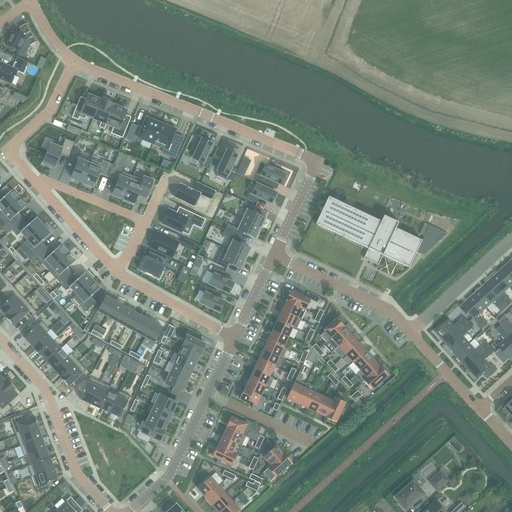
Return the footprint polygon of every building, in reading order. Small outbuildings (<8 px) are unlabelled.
[(444,1),(439,11),(456,19),(461,8),(444,1)] [(439,11),(435,21),(452,29),(456,19),(439,11)] [(435,21),(431,31),(448,39),(452,29),(435,21)] [(13,31),(6,46),(26,55),(30,46),(37,42),(25,24),(19,28),(21,31),(18,33),(13,31)] [(431,31),(427,39),(444,46),(448,39),(431,31)] [(427,39),(424,47),(441,54),(444,46),(427,39)] [(424,47),(421,55),(438,62),(441,54),(424,47)] [(421,55),(418,62),(435,70),(438,62),(421,55)] [(0,62),(0,79),(11,84),(17,72),(24,75),(27,68),(26,68),(29,63),(17,58),(15,63),(12,69),(0,62)] [(418,62),(413,72),(430,79),(435,70),(418,62)] [(413,72),(409,82),(426,89),(430,79),(413,72)] [(408,82),(404,92),(405,93),(422,100),(427,90),(426,89),(409,82),(408,82)] [(20,95),(17,101),(23,103),(28,99),(20,95)] [(86,116),(93,119),(101,100),(101,99),(100,100),(88,95),(82,109),(77,106),(72,118),(78,120),(79,118),(85,120),(86,116)] [(104,130),(106,125),(114,105),(101,100),(93,119),(101,122),(99,127),(104,130)] [(114,105),(106,125),(114,127),(111,134),(122,138),(127,127),(121,124),(127,111),(114,106),(114,105)] [(141,140),(153,144),(161,124),(155,121),(156,120),(149,117),(148,118),(146,118),(141,129),(132,125),(126,139),(139,144),(141,140)] [(89,132),(91,126),(78,120),(76,127),(89,132)] [(175,159),(181,145),(171,141),(174,135),(176,130),(174,129),(175,127),(168,125),(167,126),(161,124),(153,144),(164,149),(162,154),(175,159)] [(69,126),(66,131),(79,136),(82,131),(69,126)] [(52,142),(43,165),(50,167),(50,166),(55,168),(60,154),(68,158),(74,143),(65,139),(62,146),(52,142)] [(202,139),(192,159),(203,164),(201,166),(207,169),(213,158),(207,156),(213,144),(202,139)] [(238,156),(227,151),(215,175),(232,183),(238,170),(232,167),(238,156)] [(71,178),(82,183),(92,160),(91,159),(89,164),(79,159),(71,178)] [(103,164),(92,160),(82,183),(93,187),(103,164)] [(269,180),(280,185),(285,174),(261,163),(253,179),(266,185),(269,180)] [(121,166),(115,164),(109,178),(113,179),(117,175),(121,166)] [(112,195),(123,200),(133,176),(122,172),(112,195)] [(146,198),(153,181),(144,177),(143,180),(133,176),(123,200),(124,200),(124,201),(129,204),(130,202),(134,204),(138,195),(146,198)] [(172,196),(194,207),(200,195),(211,200),(215,192),(197,183),(193,191),(192,190),(188,188),(180,184),(177,190),(175,189),(172,196)] [(271,204),(276,193),(256,184),(252,194),(249,193),(246,199),(257,204),(260,198),(271,204)] [(0,215),(20,198),(15,192),(14,193),(12,190),(4,197),(0,192),(0,215)] [(312,231),(304,248),(337,264),(346,247),(333,241),(336,234),(368,249),(364,259),(363,259),(377,265),(378,266),(383,256),(409,268),(416,252),(422,241),(395,229),(398,223),(384,216),(381,222),(328,197),(324,207),(321,213),(315,224),(332,232),(329,239),(312,231)] [(20,198),(0,215),(0,217),(6,224),(1,229),(6,235),(11,230),(22,221),(24,219),(19,213),(26,207),(24,204),(25,203),(20,198)] [(243,220),(260,228),(264,218),(253,213),(255,207),(244,202),(242,208),(247,211),(243,220)] [(168,210),(162,223),(181,233),(181,232),(186,222),(193,225),(201,229),(205,220),(182,209),(179,215),(168,210)] [(27,240),(43,226),(36,218),(27,226),(22,221),(11,230),(17,236),(21,233),(27,240)] [(243,233),(255,238),(260,228),(243,220),(238,229),(227,224),(224,230),(241,238),(243,233)] [(36,258),(46,247),(42,242),(51,234),(48,231),(49,230),(44,225),(43,226),(27,240),(23,244),(36,258)] [(429,226),(422,241),(416,252),(423,256),(447,234),(429,226)] [(245,259),(250,249),(238,244),(241,238),(224,230),(222,236),(232,242),(228,251),(245,259)] [(157,233),(150,248),(172,258),(179,243),(157,233)] [(46,247),(36,258),(48,271),(68,253),(61,245),(54,252),(48,246),(46,247)] [(245,259),(228,251),(223,248),(215,264),(226,269),(229,264),(241,269),(245,259)] [(139,269),(139,270),(159,279),(159,278),(167,260),(150,252),(147,258),(145,257),(144,259),(141,264),(142,265),(140,269),(139,269)] [(61,285),(72,275),(74,274),(68,268),(76,261),(68,253),(48,271),(61,285)] [(499,273),(498,274),(510,287),(511,285),(511,265),(510,263),(505,268),(504,267),(498,272),(499,273)] [(229,294),(234,283),(222,278),(225,272),(214,267),(211,273),(214,275),(209,285),(229,294)] [(70,288),(76,295),(93,280),(86,272),(76,281),(72,275),(61,285),(66,291),(70,288)] [(2,274),(0,275),(0,291),(4,296),(13,287),(2,274)] [(492,280),(486,284),(507,308),(511,303),(511,302),(504,293),(510,287),(498,274),(497,274),(491,279),(492,280)] [(94,279),(93,280),(76,295),(73,298),(85,312),(96,302),(91,297),(100,289),(98,286),(99,285),(94,279)] [(475,294),(475,295),(487,308),(493,303),(502,313),(507,308),(486,284),(481,289),(480,288),(475,293),(475,294)] [(205,286),(202,292),(205,293),(200,304),(220,313),(225,302),(213,297),(216,291),(205,286)] [(8,300),(0,307),(0,309),(6,317),(7,317),(25,300),(13,287),(4,296),(8,300)] [(286,301),(306,311),(310,300),(306,298),(291,291),(286,301)] [(308,292),(306,298),(310,300),(318,304),(320,298),(308,292)] [(468,301),(462,306),(483,329),(489,324),(480,314),(487,308),(475,295),(474,296),(473,295),(467,300),(468,301)] [(97,312),(107,317),(115,302),(106,296),(97,312)] [(6,317),(5,317),(13,326),(23,317),(28,322),(37,313),(25,300),(7,317),(6,317)] [(282,311),(301,320),(306,311),(286,301),(282,311)] [(115,302),(107,317),(116,322),(125,307),(115,302)] [(125,307),(116,322),(126,328),(134,312),(125,307)] [(301,320),(282,311),(277,321),(293,328),(296,330),(301,320)] [(126,328),(135,333),(144,318),(134,312),(126,328)] [(448,319),(435,331),(436,333),(435,333),(440,339),(441,338),(446,343),(469,322),(464,317),(454,326),(448,319)] [(145,338),(153,323),(144,318),(135,333),(145,338)] [(345,327),(337,319),(324,330),(331,339),(344,328),(345,327)] [(511,326),(507,320),(501,325),(511,336),(511,326)] [(277,321),(272,330),(288,338),(293,328),(277,321)] [(42,322),(24,338),(32,346),(46,333),(46,334),(50,330),(42,322)] [(469,322),(446,343),(451,349),(450,350),(455,355),(456,354),(456,355),(470,343),(464,337),(474,328),(469,322)] [(153,323),(145,338),(155,344),(163,328),(153,323)] [(169,325),(163,337),(167,339),(169,340),(175,328),(169,325)] [(511,336),(501,325),(496,330),(505,340),(498,346),(500,349),(509,359),(510,359),(511,358),(511,359),(511,336)] [(344,328),(331,339),(328,342),(335,350),(338,347),(351,335),(344,328)] [(272,330),(268,340),(283,348),(288,338),(272,330)] [(46,333),(32,346),(39,355),(40,354),(39,354),(53,341),(46,334),(46,333)] [(346,355),(358,343),(351,335),(338,347),(346,355)] [(183,346),(200,354),(205,345),(187,336),(183,346)] [(263,350),(279,357),(283,359),(287,349),(283,348),(268,340),(263,350)] [(53,341),(39,354),(40,354),(47,362),(60,349),(53,341)] [(457,356),(456,357),(462,363),(462,362),(467,367),(490,346),(486,341),(476,350),(470,343),(456,355),(457,356)] [(346,355),(353,363),(366,351),(358,343),(346,355)] [(178,355),(196,364),(200,355),(200,354),(183,346),(178,355)] [(490,346),(467,367),(472,372),(471,373),(476,379),(477,378),(478,379),(484,375),(488,379),(498,370),(493,365),(491,367),(485,361),(495,352),(490,346)] [(60,349),(47,362),(54,370),(68,357),(67,357),(60,349)] [(500,349),(495,354),(504,363),(509,359),(500,349)] [(259,360),(274,367),(279,357),(263,350),(259,360)] [(360,371),(373,359),(366,351),(353,363),(360,371)] [(170,363),(174,365),(191,373),(196,364),(178,355),(174,353),(170,363)] [(68,357),(54,370),(61,377),(61,378),(78,362),(71,354),(67,357),(68,357)] [(159,358),(156,356),(153,362),(159,365),(162,359),(159,358)] [(338,356),(335,360),(343,367),(347,363),(338,356)] [(364,381),(380,367),(373,359),(360,371),(357,374),(364,381)] [(254,369),(270,377),(274,367),(259,360),(254,369)] [(61,377),(60,378),(68,387),(86,370),(78,362),(61,378),(61,377)] [(170,374),(187,382),(191,373),(174,365),(170,374)] [(380,367),(364,381),(372,390),(376,386),(378,387),(382,384),(381,382),(388,375),(380,367)] [(273,379),(270,377),(254,369),(249,379),(265,387),(269,388),(273,379)] [(187,382),(170,374),(165,383),(182,392),(187,382)] [(303,376),(298,374),(287,399),(297,404),(304,388),(306,384),(300,382),(303,376)] [(0,394),(10,385),(6,380),(5,381),(1,377),(0,378),(0,394)] [(90,378),(80,400),(90,404),(100,383),(90,378)] [(245,389),(261,396),(265,387),(249,379),(245,389)] [(100,383),(90,404),(100,409),(109,390),(110,387),(100,383)] [(10,385),(0,394),(0,414),(2,417),(12,409),(8,404),(18,395),(14,391),(15,390),(10,385)] [(261,396),(245,389),(244,388),(240,399),(256,407),(261,396)] [(307,408),(314,393),(304,388),(297,404),(307,408)] [(109,390),(100,409),(110,413),(119,394),(118,394),(109,390)] [(119,394),(110,413),(120,418),(130,397),(119,392),(118,394),(119,394)] [(155,405),(172,413),(177,403),(155,393),(151,403),(155,405)] [(307,408),(316,413),(324,397),(314,393),(307,408)] [(355,402),(358,399),(354,394),(350,397),(355,402)] [(326,418),(333,402),(324,397),(316,413),(326,418)] [(333,402),(326,418),(325,418),(336,423),(340,414),(342,415),(345,410),(343,409),(345,403),(335,398),(333,402)] [(155,405),(151,414),(168,422),(172,413),(155,405)] [(164,431),(168,422),(151,414),(146,423),(164,432),(164,431)] [(22,415),(10,420),(16,436),(38,428),(39,428),(35,417),(24,421),(22,415)] [(226,428),(246,437),(247,437),(253,424),(246,420),(244,423),(231,417),(226,428)] [(159,441),(164,432),(146,423),(142,421),(137,431),(139,432),(136,438),(148,443),(151,437),(159,441)] [(38,428),(16,436),(20,446),(42,438),(38,428)] [(226,428),(222,437),(241,446),(246,437),(226,428)] [(222,437),(218,447),(237,456),(241,458),(243,454),(239,452),(241,446),(222,437)] [(42,438),(20,446),(24,457),(26,456),(26,455),(46,448),(42,438)] [(262,452),(265,456),(263,458),(271,466),(283,454),(276,446),(274,448),(267,440),(262,452)] [(237,456),(218,447),(217,446),(212,457),(232,466),(237,456)] [(46,448),(26,455),(26,456),(30,465),(30,466),(50,458),(49,458),(46,448)] [(284,454),(283,454),(271,466),(267,469),(275,477),(280,473),(282,475),(286,471),(284,469),(292,462),(284,454)] [(30,465),(28,466),(32,477),(54,468),(50,458),(49,458),(50,458),(30,466),(30,465)] [(54,468),(32,477),(38,493),(50,489),(48,483),(58,479),(54,468)] [(437,491),(448,481),(440,473),(429,483),(437,491)] [(205,497),(218,486),(210,477),(197,489),(205,497)] [(424,494),(413,482),(395,498),(400,504),(399,505),(404,510),(405,509),(406,510),(424,494)] [(205,497),(212,505),(225,494),(218,486),(205,497)] [(225,494),(212,505),(218,511),(221,511),(232,502),(225,494)] [(66,502),(57,509),(59,511),(78,511),(81,510),(70,498),(66,502)] [(232,502),(221,511),(237,511),(240,510),(232,502)] [(444,511),(436,502),(424,511),(444,511)] [(460,511),(466,508),(461,503),(451,511),(460,511)]
